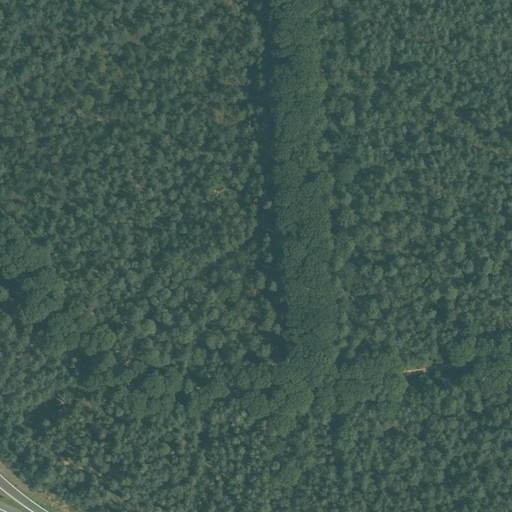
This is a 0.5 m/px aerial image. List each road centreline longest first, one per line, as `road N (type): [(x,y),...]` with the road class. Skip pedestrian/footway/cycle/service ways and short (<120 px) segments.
road 1 (track): [(292,0),(312,385)]
road 2 (track): [(88,357),(105,374),(155,393),(312,385)]
road 3 (track): [(312,385),(511,356)]
road 4 (track): [(0,237),(88,357)]
